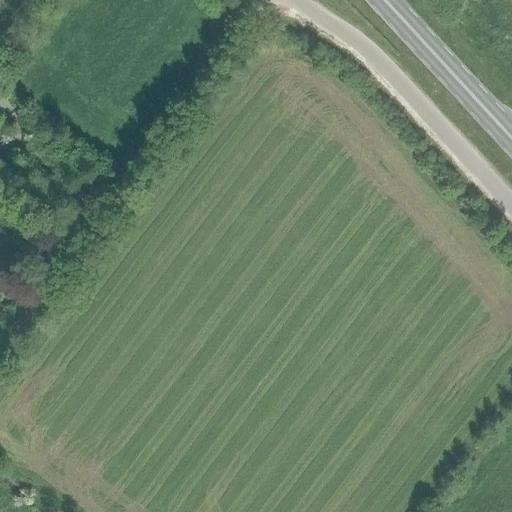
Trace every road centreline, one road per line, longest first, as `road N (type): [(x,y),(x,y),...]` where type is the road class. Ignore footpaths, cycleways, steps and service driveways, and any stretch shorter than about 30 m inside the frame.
road 1 (unclassified): [(0,341),(267,0)]
road 2 (unclassified): [(511,208),(358,41),(294,0)]
road 3 (primary): [(511,141),(382,0)]
